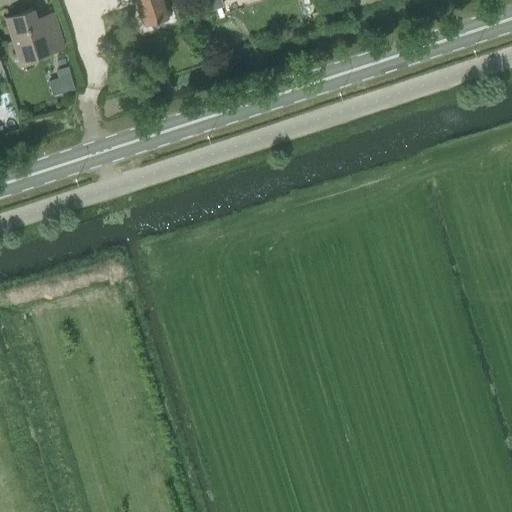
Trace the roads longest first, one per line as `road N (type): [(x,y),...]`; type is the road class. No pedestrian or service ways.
road 1 (unclassified): [(0,223),(511,56)]
road 2 (primary): [(0,184),(511,18)]
